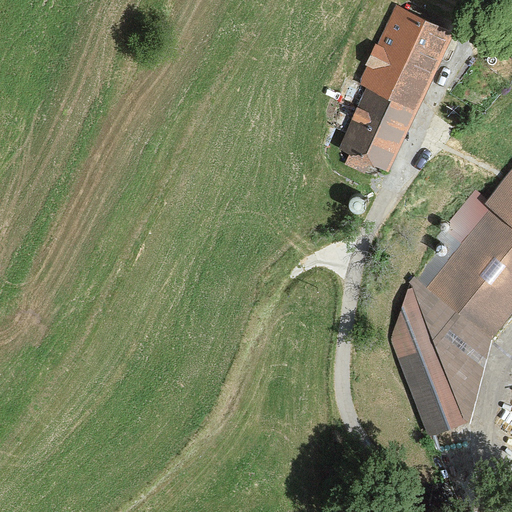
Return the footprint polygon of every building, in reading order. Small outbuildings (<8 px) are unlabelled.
[(414,107),(452,27),(396,1),(358,81),(365,84),(414,107)] [(387,166),(414,107),(365,84),(338,143),(387,166)] [(511,164),(484,199),(511,221),(511,164)] [(511,221),(484,199),(419,279),(426,298),(483,344),(511,308),(511,221)] [(425,430),(470,414),(426,298),(419,279),(416,273),(411,275),(389,335),(398,358),(425,430)]
